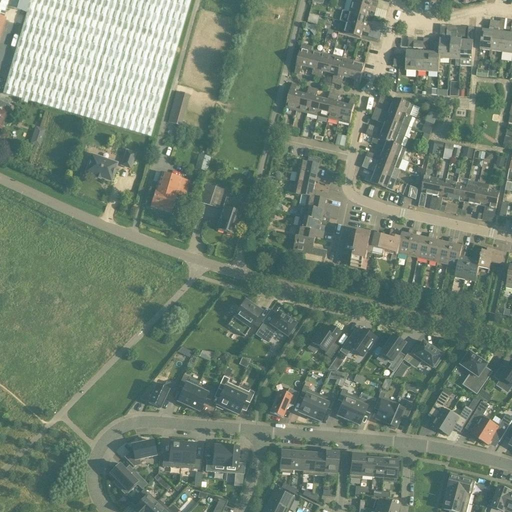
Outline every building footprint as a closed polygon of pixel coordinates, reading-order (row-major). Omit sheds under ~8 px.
[(0,0),(0,17),(4,19),(7,7),(26,13),(2,94),(21,100),(20,102),(26,104),(27,101),(150,138),(190,0),(0,0)] [(352,0),(352,2),(376,9),(378,4),(370,2),(370,0),(352,0)] [(349,13),(366,17),(367,11),(375,14),(376,9),(352,2),(349,13)] [(346,23),(371,30),(372,25),(364,23),(366,17),(349,13),(346,23)] [(493,32),(495,22),(490,21),(489,28),(488,31),(482,30),(480,50),(491,51),(493,32)] [(504,33),(502,53),(511,54),(511,21),(511,22),(510,34),(504,33)] [(491,51),(502,53),(504,33),(498,33),(499,23),(495,22),(493,32),(491,51)] [(371,30),(346,23),(343,34),(360,39),(362,32),(370,34),(371,30)] [(451,40),(451,27),(447,26),(446,40),(439,40),(438,54),(439,54),(439,59),(449,60),(451,40)] [(460,66),(461,41),(455,41),(456,27),(451,27),(451,40),(449,60),(455,60),(454,65),(460,66)] [(461,41),(460,66),(471,66),(473,42),(474,32),(474,28),(469,28),(468,41),(461,41)] [(438,73),(439,59),(439,54),(438,54),(439,40),(435,39),(435,50),(434,53),(428,53),(427,72),(438,73)] [(297,74),(300,75),(302,67),(307,68),(312,52),(313,48),(302,45),(301,49),(295,73),(297,74)] [(322,54),(312,52),(307,68),(313,70),(311,78),(316,79),(322,54)] [(405,71),(416,72),(417,52),(406,52),(406,56),(394,55),(393,67),(405,68),(405,71)] [(427,72),(428,53),(417,52),(416,72),(427,72)] [(323,72),(328,74),(333,57),(322,54),(316,79),(321,80),(323,72)] [(332,83),(337,84),(343,59),(333,57),(328,74),(334,75),(332,83)] [(343,77),(349,79),(354,62),(343,59),(337,84),(342,85),(343,77)] [(354,62),(349,79),(355,80),(353,88),(358,89),(364,65),(354,62)] [(471,87),(461,87),(461,82),(452,81),(451,96),(471,97),(471,87)] [(286,109),(297,111),(301,95),(295,93),(297,85),(292,84),(286,109)] [(307,114),(313,89),(309,88),(307,96),(301,95),(297,111),(307,114)] [(307,114),(318,117),(322,100),(316,98),(318,91),(313,89),(307,114)] [(181,127),(190,96),(176,92),(168,123),(181,127)] [(328,119),(334,95),(329,93),(328,101),(322,100),(318,117),(328,119)] [(328,119),(339,122),(343,105),(337,103),(339,96),(334,95),(328,119)] [(343,105),(339,122),(349,124),(356,100),(350,98),(348,106),(343,105)] [(394,99),(390,109),(410,117),(414,106),(394,99)] [(0,130),(8,113),(11,106),(7,104),(7,106),(4,105),(4,104),(0,102),(0,130)] [(386,119),(407,127),(411,117),(410,117),(390,109),(388,116),(386,115),(386,114),(375,110),(373,114),(386,119)] [(422,131),(431,135),(439,114),(431,111),(422,131)] [(385,123),(382,129),(404,138),(407,127),(386,119),(373,114),(372,119),(383,123),(383,122),(385,123)] [(35,126),(31,144),(42,146),(46,128),(35,126)] [(394,145),(400,147),(404,138),(382,129),(378,140),(386,143),(386,142),(394,146),(394,145)] [(385,146),(382,153),(402,160),(406,150),(402,149),(402,148),(400,147),(394,145),(394,146),(386,142),(386,143),(378,140),(373,138),(371,142),(382,147),(383,146),(385,146)] [(472,158),(474,148),(466,147),(464,156),(472,158)] [(135,154),(126,151),(121,166),(130,169),(135,154)] [(367,153),(365,158),(371,160),(379,163),(394,169),(398,170),(402,160),(382,153),(380,158),(367,153)] [(206,171),(211,157),(200,154),(195,167),(206,171)] [(85,173),(110,182),(117,164),(91,155),(85,173)] [(298,172),(331,179),(332,173),(318,170),(320,160),(308,157),(307,163),(300,161),(298,171),(293,170),(293,173),(297,174),(298,172)] [(371,160),(365,158),(364,163),(362,168),(374,173),(396,181),(400,171),(398,170),(394,169),(379,163),(371,160)] [(297,174),(296,183),(314,187),(315,182),(329,186),(331,179),(298,172),(297,174)] [(176,196),(185,198),(189,182),(181,179),(160,173),(150,208),(171,214),(176,196)] [(396,181),(374,173),(372,178),(369,179),(366,178),(365,181),(392,192),(396,181)] [(432,196),(435,179),(424,177),(418,207),(424,208),(426,198),(426,197),(426,195),(432,196)] [(442,202),(442,198),(446,182),(435,179),(432,196),(429,209),(435,211),(440,212),(441,206),(442,202)] [(456,184),(453,200),(464,203),(468,182),(457,180),(456,184)] [(468,181),(468,182),(464,203),(474,205),(479,184),(468,181)] [(453,200),(456,184),(446,182),(442,198),(442,202),(446,203),(446,202),(452,203),(453,200)] [(293,194),(307,197),(326,201),(327,194),(313,191),(314,187),(296,183),(293,194)] [(479,184),(474,205),(485,207),(488,191),(489,186),(479,184)] [(224,190),(206,185),(200,203),(218,209),(224,190)] [(407,198),(415,201),(418,190),(410,187),(407,198)] [(488,191),(485,207),(496,210),(499,193),(488,191)] [(307,197),(305,207),(338,214),(339,208),(325,205),(326,201),(307,197)] [(226,199),(216,229),(234,236),(244,204),(226,199)] [(305,207),(303,217),(303,218),(319,221),(318,222),(321,222),(322,217),(337,220),(338,214),(305,207)] [(300,217),(298,228),(324,233),(325,227),(318,226),(318,222),(319,221),(303,218),(303,217),(300,217)] [(295,239),(296,239),(297,238),(314,242),(315,238),(322,239),(324,233),(298,228),(295,239)] [(402,233),(397,254),(407,257),(413,231),(409,230),(408,235),(402,233)] [(397,254),(402,233),(390,231),(388,240),(376,237),(377,232),(372,231),(371,236),(350,231),(348,240),(356,242),(350,267),(366,271),(368,260),(366,260),(367,254),(374,255),(374,257),(376,260),(379,260),(382,259),(382,257),(383,257),(384,253),(392,255),(390,262),(396,263),(397,254)] [(417,259),(422,238),(415,237),(417,232),(413,231),(407,257),(417,259)] [(422,238),(417,259),(427,261),(433,236),(429,235),(428,239),(422,238)] [(436,236),(433,236),(427,261),(437,263),(442,242),(435,241),(436,236)] [(297,238),(296,239),(293,253),(302,255),(303,253),(325,258),(326,252),(313,249),(314,242),(297,238)] [(448,244),(442,242),(437,263),(447,265),(453,240),(449,239),(448,244)] [(447,265),(457,268),(461,247),(455,246),(456,241),(453,240),(447,265)] [(461,247),(457,268),(454,278),(465,280),(469,259),(466,258),(468,248),(461,247)] [(495,264),(498,252),(487,249),(486,253),(482,251),(478,268),(479,268),(489,270),(490,263),(495,264)] [(473,260),(469,259),(465,280),(475,282),(479,268),(478,268),(482,251),(475,250),(473,260)] [(498,252),(495,264),(502,265),(504,253),(498,252)] [(228,326),(244,337),(261,313),(245,301),(228,326)] [(295,325),(278,313),(273,320),(268,317),(255,335),(261,339),(266,332),(273,336),(277,330),(287,337),(289,334),(291,335),(296,328),(294,327),(295,325)] [(332,344),(340,333),(330,326),(326,332),(321,328),(311,343),(326,353),(324,355),(330,359),(338,347),(332,344)] [(357,339),(351,335),(339,352),(346,357),(351,349),(363,357),(368,351),(369,351),(374,344),(373,344),(376,339),(364,330),(357,339)] [(398,356),(405,345),(393,337),(380,355),(390,361),(388,364),(390,366),(388,370),(394,374),(404,360),(398,356)] [(408,354),(404,361),(410,365),(413,360),(420,365),(422,361),(433,369),(434,367),(436,368),(440,362),(439,360),(442,355),(424,343),(420,348),(417,346),(410,355),(408,354)] [(460,366),(471,373),(467,379),(474,384),(471,389),(478,394),(489,378),(482,374),(488,365),(470,352),(468,355),(467,354),(462,361),(463,362),(460,366)] [(345,381),(347,374),(339,372),(341,359),(333,358),(329,378),(345,381)] [(511,363),(505,373),(499,369),(493,379),(510,391),(511,388),(511,363)] [(177,402),(188,407),(198,386),(187,381),(188,378),(183,376),(178,387),(183,389),(177,402)] [(227,411),(237,388),(227,383),(229,380),(223,377),(217,390),(222,392),(216,406),(215,408),(222,411),(223,409),(227,411)] [(157,383),(148,404),(160,409),(166,396),(171,398),(176,387),(166,382),(164,386),(157,383)] [(198,386),(188,407),(199,412),(205,399),(210,401),(212,396),(215,390),(210,388),(208,391),(198,386)] [(298,413),(309,418),(319,395),(308,391),(308,388),(303,386),(299,397),(304,400),(298,413)] [(248,393),(237,388),(227,411),(238,416),(244,402),(249,404),(254,394),(249,391),(248,393)] [(489,402),(493,396),(483,389),(479,395),(489,402)] [(270,414),(282,419),(288,405),(293,407),(298,394),(288,390),(286,396),(279,392),(270,414)] [(348,421),(357,398),(346,394),(347,392),(342,390),(337,401),(342,403),(336,417),(348,421)] [(386,424),(395,403),(384,398),(386,395),(381,393),(376,404),(381,406),(375,420),(386,424)] [(440,431),(452,412),(444,407),(450,397),(442,393),(429,415),(436,419),(431,426),(433,427),(432,429),(437,432),(439,430),(440,431)] [(329,400),(319,395),(309,418),(320,423),(326,409),(331,411),(335,400),(330,398),(329,400)] [(368,403),(357,398),(348,421),(359,426),(364,412),(369,414),(374,403),(369,401),(368,403)] [(478,439),(479,440),(491,420),(484,416),(489,407),(481,402),(468,424),(475,428),(471,435),(472,436),(471,437),(477,441),(478,439)] [(406,407),(395,403),(386,424),(390,426),(389,428),(395,430),(396,429),(397,429),(403,415),(408,418),(413,406),(407,404),(406,407)] [(452,412),(440,431),(449,437),(453,429),(460,433),(473,412),(466,407),(460,417),(452,412)] [(499,425),(491,420),(479,440),(488,445),(492,438),(499,442),(511,421),(511,420),(505,416),(499,425)] [(124,458),(133,467),(140,466),(139,460),(155,456),(152,442),(143,443),(137,444),(137,445),(131,446),(132,450),(124,458)] [(162,467),(180,470),(183,444),(171,442),(170,457),(163,457),(162,467)] [(183,444),(180,470),(199,472),(200,461),(193,460),(195,445),(183,444)] [(226,448),(224,474),(243,476),(244,464),(237,464),(238,449),(237,449),(237,447),(230,446),(230,448),(226,448)] [(205,472),(224,474),(226,448),(214,447),(213,462),(206,461),(205,472)] [(291,474),(293,454),(281,452),(280,462),(279,462),(279,467),(280,467),(279,473),(291,474)] [(315,455),(313,476),(324,477),(326,453),(325,456),(315,455)] [(326,453),(324,477),(325,474),(336,474),(337,454),(336,454),(336,453),(332,453),(332,454),(326,453)] [(293,454),(291,474),(292,474),(292,471),(302,472),(302,475),(304,454),(293,454)] [(304,454),(302,475),(313,476),(315,455),(304,454)] [(361,480),(363,456),(357,456),(357,455),(353,455),(353,456),(351,455),(349,479),(361,480)] [(372,478),(373,460),(363,459),(363,456),(361,480),(361,477),(372,478)] [(373,460),(372,478),(382,478),(382,482),(384,461),(373,460)] [(384,461),(382,482),(395,483),(395,477),(396,477),(397,472),(396,472),(397,462),(384,461)] [(119,466),(110,475),(119,484),(117,486),(125,494),(136,483),(142,489),(147,484),(133,470),(128,475),(119,466)] [(451,477),(448,489),(472,495),(475,483),(451,477)] [(281,488),(288,492),(290,487),(283,484),(281,488)] [(298,491),(290,487),(288,492),(295,496),(298,491)] [(503,511),(511,492),(499,488),(491,508),(501,511),(503,511)] [(472,495),(448,489),(449,489),(446,499),(469,505),(471,495),(472,495)] [(132,511),(148,511),(159,501),(158,500),(157,502),(144,490),(136,498),(141,502),(132,511)] [(275,491),(270,502),(288,511),(294,500),(275,491)] [(309,499),(312,495),(304,491),(302,496),(309,499)] [(503,511),(511,511),(511,494),(510,494),(511,492),(503,511)] [(312,495),(309,499),(316,503),(319,498),(312,495)] [(221,511),(226,502),(220,499),(213,511),(221,511)] [(450,511),(466,511),(469,505),(446,499),(443,510),(450,511)] [(372,511),(373,511),(396,511),(398,508),(375,500),(372,511)] [(159,501),(148,511),(164,511),(167,509),(159,501)] [(265,511),(288,511),(270,502),(265,511)]
